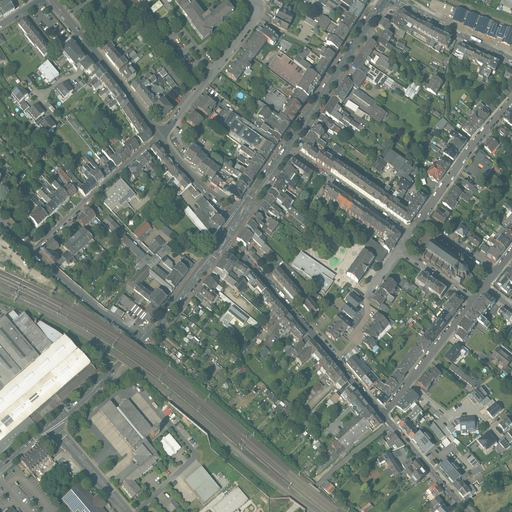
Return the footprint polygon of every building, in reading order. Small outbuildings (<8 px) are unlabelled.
[(123,0),(131,10),(137,11),(137,9),(141,6),(137,1),(138,0),(123,0)] [(144,0),(148,3),(152,0),(173,0),(183,12),(182,12),(191,24),(191,25),(203,40),(212,33),(210,31),(222,22),(222,21),(234,12),(227,3),(214,13),(211,10),(204,16),(194,3),(192,5),(187,0),(144,0)] [(284,3),(279,0),(275,0),(273,3),(281,8),(284,3)] [(364,9),(351,0),(348,4),(353,7),(348,14),(357,20),(364,9)] [(350,0),(351,0),(364,9),(368,0),(350,0)] [(7,1),(0,5),(0,11),(3,16),(14,10),(7,1)] [(144,12),(148,17),(162,6),(158,1),(144,12)] [(338,7),(329,1),(325,6),(335,12),(335,11),(336,11),(338,7)] [(163,7),(156,12),(161,18),(167,13),(163,7)] [(338,8),(338,7),(336,11),(335,11),(345,18),(344,18),(345,19),(343,22),(340,21),(337,25),(340,27),(349,32),(357,20),(348,14),(338,8)] [(286,11),(279,8),(278,10),(276,9),(276,10),(274,11),(273,13),(273,15),(273,16),(274,17),(278,10),(285,14),(286,11)] [(498,24),(458,8),(454,19),(462,22),(463,19),(466,20),(465,25),(473,28),(475,24),(478,25),(476,30),(484,33),(486,28),(489,29),(487,36),(495,39),(496,37),(503,39),(501,43),(509,46),(511,39),(511,29),(503,26),(501,29),(496,27),(498,24)] [(293,19),(286,15),(285,14),(278,10),(274,17),(290,25),(293,19)] [(411,17),(400,10),(397,15),(405,20),(404,21),(408,24),(411,17)] [(390,24),(392,26),(398,29),(398,28),(404,32),(405,32),(410,35),(413,31),(414,28),(413,27),(408,24),(404,21),(405,20),(397,15),(390,24)] [(325,18),(322,16),(318,22),(326,27),(326,28),(330,21),(325,18)] [(290,25),(274,17),(271,24),(286,31),(290,25)] [(417,20),(411,17),(408,24),(413,27),(417,20)] [(35,30),(25,18),(18,24),(27,36),(35,30)] [(317,24),(308,18),(305,23),(315,28),(317,25),(317,24)] [(390,24),(383,19),(380,23),(389,29),(391,26),(392,27),(392,26),(390,24)] [(422,23),(417,20),(413,27),(414,28),(418,31),(422,23)] [(326,27),(318,22),(317,24),(317,25),(315,28),(323,33),(326,28),(326,27)] [(389,29),(380,23),(378,26),(385,31),(387,32),(389,29)] [(437,32),(422,23),(418,31),(433,40),(437,32)] [(273,46),(278,39),(262,27),(257,34),(267,41),(273,46)] [(349,32),(340,27),(336,32),(334,31),(330,37),(342,45),(349,32)] [(418,31),(414,28),(413,31),(428,41),(426,44),(427,45),(429,47),(433,40),(418,31)] [(27,36),(26,37),(34,45),(35,45),(42,39),(35,30),(27,36)] [(405,33),(399,30),(397,33),(400,35),(399,36),(402,38),(405,33)] [(385,31),(380,37),(388,42),(390,39),(392,35),(387,32),(385,31)] [(433,40),(429,47),(432,49),(435,44),(436,45),(437,46),(443,35),(437,32),(433,40)] [(255,38),(251,43),(250,42),(245,50),(244,51),(245,52),(253,59),(254,59),(255,57),(267,41),(257,34),(254,37),(255,38)] [(437,46),(435,50),(438,52),(441,47),(439,46),(439,45),(447,49),(448,49),(451,43),(449,42),(451,39),(443,35),(437,46)] [(330,37),(328,36),(327,36),(325,39),(325,40),(328,41),(327,42),(326,44),(327,45),(338,51),(342,45),(330,37)] [(396,49),(386,44),(388,42),(380,37),(376,44),(390,51),(393,53),(398,56),(401,52),(396,49)] [(42,39),(35,45),(44,56),(51,51),(42,39)] [(70,40),(61,47),(58,49),(60,52),(61,53),(62,52),(67,59),(69,62),(80,52),(70,40)] [(451,43),(448,49),(447,49),(451,51),(455,41),(453,40),(451,43)] [(375,45),(369,41),(364,48),(370,53),(372,50),(375,45)] [(398,43),(395,41),(394,42),(397,44),(397,46),(402,49),(403,50),(407,53),(409,50),(404,46),(398,43)] [(458,43),(452,54),(454,55),(458,47),(459,47),(460,44),(458,43)] [(460,44),(459,47),(458,47),(454,55),(456,56),(457,55),(459,56),(458,58),(462,60),(463,58),(468,48),(460,44)] [(110,45),(102,51),(105,55),(113,49),(110,45)] [(338,51),(327,45),(325,48),(329,50),(328,51),(327,52),(328,53),(334,57),(338,51)] [(310,51),(305,47),(300,52),(298,54),(297,54),(296,55),(297,55),(297,56),(303,60),(310,51)] [(370,53),(364,48),(358,57),(366,62),(368,64),(370,61),(372,62),(374,59),(371,57),(373,54),(370,53)] [(476,51),(468,48),(463,58),(470,62),(471,60),(476,51)] [(113,49),(105,55),(109,60),(117,54),(115,51),(113,49)] [(131,50),(123,56),(123,57),(124,59),(132,52),(131,50)] [(389,60),(381,54),(379,55),(373,50),(372,50),(370,53),(373,54),(373,55),(379,59),(381,60),(386,64),(389,60)] [(483,55),(476,51),(471,60),(476,63),(476,62),(479,63),(483,55)] [(60,52),(52,59),(57,65),(63,60),(66,64),(69,62),(67,59),(62,52),(61,53),(60,52)] [(80,52),(69,62),(70,64),(71,63),(74,66),(73,67),(74,68),(77,71),(81,67),(89,61),(87,59),(86,60),(80,52)] [(124,59),(114,66),(121,74),(129,68),(125,62),(131,58),(136,55),(133,52),(132,52),(124,59)] [(253,59),(245,52),(243,54),(242,53),(240,56),(241,57),(239,58),(237,60),(233,65),(234,65),(232,68),(231,70),(231,69),(228,72),(229,73),(227,75),(236,82),(240,76),(239,75),(242,71),(247,75),(250,75),(252,72),(249,70),(251,68),(247,65),(247,66),(246,65),(248,63),(249,64),(253,59)] [(327,54),(324,52),(319,59),(321,60),(322,61),(329,66),(334,57),(328,53),(327,54)] [(410,59),(401,54),(401,53),(402,52),(401,52),(398,56),(408,62),(410,59)] [(293,61),(282,53),(279,57),(277,55),(268,69),(296,90),(297,87),(307,72),(293,61)] [(118,56),(117,54),(109,60),(114,66),(124,59),(123,57),(122,57),(120,54),(118,56)] [(492,60),(483,55),(479,63),(478,64),(483,67),(477,79),(481,82),(483,78),(492,60)] [(311,68),(302,61),(301,61),(296,57),(293,61),(307,72),(311,68)] [(366,62),(358,57),(354,63),(360,67),(364,65),(366,62)] [(381,60),(379,59),(375,63),(378,65),(379,64),(390,71),(392,67),(386,64),(381,60)] [(69,62),(66,64),(63,60),(57,65),(65,75),(74,68),(73,67),(74,66),(71,63),(70,64),(69,62)] [(492,60),(483,78),(486,79),(488,80),(491,73),(489,72),(490,70),(495,72),(499,63),(492,60)] [(47,61),(39,68),(42,73),(51,66),(47,61)] [(91,64),(89,61),(81,67),(83,70),(86,73),(87,74),(88,72),(93,78),(95,76),(102,70),(98,65),(94,69),(93,67),(91,64)] [(329,66),(322,61),(315,72),(313,76),(319,81),(322,77),(329,66)] [(368,64),(366,62),(364,65),(367,68),(370,70),(372,67),(368,64)] [(365,71),(360,67),(354,63),(352,68),(356,71),(362,75),(365,71)] [(438,68),(432,64),(429,68),(436,72),(438,68)] [(51,66),(42,73),(46,77),(55,70),(51,66)] [(157,74),(150,66),(148,68),(152,73),(155,76),(157,74)] [(136,76),(129,68),(121,74),(127,82),(136,76)] [(163,68),(159,72),(162,77),(167,73),(163,68)] [(55,70),(46,77),(50,82),(54,79),(59,74),(55,70)] [(103,70),(96,76),(98,79),(97,80),(96,80),(95,80),(90,84),(92,87),(100,81),(107,75),(103,70)] [(362,75),(356,71),(348,83),(355,88),(357,89),(365,78),(365,77),(362,75)] [(297,87),(296,90),(308,98),(310,95),(319,81),(313,76),(307,72),(297,87)] [(152,73),(147,77),(146,76),(144,77),(145,78),(143,80),(141,82),(142,83),(141,84),(138,81),(131,87),(135,92),(145,84),(153,77),(155,76),(152,73)] [(370,75),(368,73),(365,77),(365,78),(370,81),(371,80),(373,77),(370,75)] [(378,80),(376,78),(373,83),(381,88),(383,84),(387,78),(382,74),(378,80)] [(107,75),(100,81),(100,82),(102,84),(102,83),(105,86),(111,81),(107,75)] [(178,86),(168,75),(164,78),(173,90),(178,86)] [(153,77),(145,84),(148,86),(148,87),(156,80),(153,77)] [(443,83),(434,78),(432,82),(440,87),(443,83)] [(82,79),(78,83),(82,88),(86,84),(82,79)] [(348,83),(344,80),(340,87),(348,93),(352,86),(348,83)] [(432,82),(429,80),(426,84),(427,84),(438,91),(440,87),(432,82)] [(92,87),(95,90),(100,85),(100,83),(100,82),(100,81),(92,87)] [(111,81),(105,86),(104,87),(105,88),(106,87),(107,89),(99,96),(101,98),(116,86),(111,81)] [(60,86),(57,89),(61,94),(69,87),(65,82),(60,86)] [(155,86),(154,86),(149,91),(149,94),(149,95),(144,89),(144,88),(145,88),(148,86),(145,84),(135,92),(146,107),(157,97),(160,95),(164,91),(160,86),(158,87),(157,87),(156,86),(155,86)] [(438,91),(427,84),(425,89),(436,96),(438,91)] [(20,86),(11,93),(15,98),(25,89),(22,87),(20,86)] [(116,86),(101,98),(102,100),(110,93),(111,95),(118,89),(116,86)] [(69,87),(61,94),(64,98),(73,91),(69,87)] [(348,93),(340,87),(332,98),(338,102),(341,104),(348,93)] [(357,89),(355,88),(351,92),(354,93),(353,94),(369,106),(373,101),(362,93),(362,92),(357,89)] [(25,89),(15,98),(18,102),(28,95),(26,93),(27,92),(25,89)] [(118,89),(111,95),(116,101),(123,96),(118,89)] [(308,99),(294,89),(290,94),(294,96),(291,101),(296,105),(301,108),(308,99)] [(112,103),(107,106),(110,109),(116,105),(116,104),(117,103),(119,107),(120,107),(127,102),(123,96),(112,103)] [(157,97),(146,107),(149,110),(152,108),(153,109),(159,103),(157,101),(159,100),(159,99),(157,97)] [(216,105),(205,97),(197,108),(208,115),(216,105)] [(338,102),(332,98),(328,105),(334,109),(337,105),(338,104),(338,102)] [(159,103),(153,109),(156,112),(158,111),(159,112),(157,114),(162,119),(172,110),(163,100),(159,103)] [(290,125),(258,101),(256,103),(264,110),(264,109),(271,114),(264,123),(261,120),(259,119),(257,121),(273,133),(281,123),(288,128),(290,125)] [(291,101),(290,101),(287,106),(286,105),(285,107),(284,106),(283,109),(285,110),(280,117),(290,125),(298,113),(301,108),(296,105),(291,101)] [(358,107),(348,101),(345,106),(348,108),(355,113),(357,109),(358,107)] [(373,101),(369,106),(374,109),(376,107),(378,104),(373,101)] [(127,102),(120,107),(132,124),(139,119),(127,102)] [(480,103),(472,112),(475,115),(484,122),(489,116),(487,114),(489,111),(487,109),(480,103)] [(31,109),(27,112),(31,116),(41,108),(39,105),(38,106),(37,104),(31,109)] [(345,111),(337,105),(334,109),(328,105),(326,108),(332,112),(338,116),(340,118),(344,113),(345,111)] [(374,109),(369,117),(378,123),(385,113),(376,107),(374,109)] [(41,108),(31,116),(35,121),(39,117),(44,113),(43,111),(41,108)] [(242,118),(246,114),(239,108),(236,113),(242,118)] [(332,112),(326,108),(321,116),(324,118),(325,116),(325,115),(329,118),(330,117),(332,112)] [(271,114),(264,109),(264,110),(259,117),(262,119),(261,120),(264,123),(271,114)] [(364,114),(357,109),(355,113),(354,115),(357,116),(360,118),(361,119),(364,114)] [(338,116),(332,112),(330,117),(338,123),(339,122),(341,119),(340,118),(338,116)] [(199,117),(193,113),(187,121),(197,128),(201,122),(203,120),(199,117)] [(231,113),(222,126),(228,130),(235,120),(237,117),(231,113)] [(348,116),(344,113),(340,118),(341,119),(342,119),(345,122),(356,129),(359,126),(351,121),(347,118),(348,116)] [(475,115),(462,130),(470,137),(484,122),(475,115)] [(324,118),(321,116),(318,121),(320,123),(321,123),(324,125),(327,120),(324,118)] [(262,140),(238,123),(240,120),(237,117),(235,120),(228,130),(222,126),(220,129),(227,134),(230,131),(255,150),(262,140)] [(257,121),(251,117),(250,118),(252,120),(251,120),(255,123),(254,125),(255,125),(253,127),(263,134),(269,138),(270,138),(273,133),(257,121)] [(48,118),(39,125),(42,130),(52,121),(50,119),(49,119),(48,118)] [(443,118),(435,127),(441,131),(448,123),(443,118)] [(75,129),(80,125),(75,119),(70,123),(75,129)] [(132,124),(132,125),(140,136),(147,129),(139,119),(132,124)] [(270,138),(269,138),(268,140),(264,137),(262,136),(263,134),(253,127),(242,119),(240,120),(238,123),(262,140),(274,149),(277,144),(270,138)] [(52,121),(42,130),(46,134),(55,126),(54,125),(55,124),(52,121)] [(281,123),(273,133),(281,139),(288,128),(281,123)] [(365,129),(359,125),(359,126),(356,129),(362,133),(365,129)] [(340,130),(334,126),(331,130),(331,131),(337,135),(340,130)] [(324,134),(314,127),(309,134),(323,144),(328,137),(323,134),(324,134)] [(507,130),(503,127),(498,132),(508,141),(511,137),(510,137),(511,134),(507,130)] [(140,136),(138,137),(143,144),(150,138),(151,135),(147,129),(140,136)] [(255,150),(230,131),(227,134),(226,136),(242,147),(252,155),(253,152),(259,156),(260,153),(255,150)] [(281,139),(273,133),(270,138),(277,144),(281,139)] [(467,142),(456,135),(452,133),(450,137),(453,139),(464,146),(467,142)] [(323,144),(309,134),(304,141),(313,147),(315,143),(323,149),(326,145),(323,144)] [(114,136),(108,141),(111,145),(118,140),(114,136)] [(502,140),(497,136),(493,141),(500,146),(502,144),(500,142),(502,140)] [(134,141),(132,139),(127,144),(126,143),(123,146),(125,148),(130,155),(133,153),(133,152),(139,147),(134,141)] [(464,146),(453,139),(451,143),(449,146),(459,152),(464,146)] [(492,139),(484,148),(491,154),(495,149),(497,150),(500,146),(493,141),(492,139)] [(274,149),(262,140),(255,150),(260,153),(267,158),(274,149)] [(313,147),(304,141),(299,149),(315,161),(320,153),(321,152),(313,147)] [(345,151),(336,144),(332,149),(342,156),(345,151)] [(440,150),(433,145),(431,148),(436,152),(438,153),(440,150)] [(155,146),(150,150),(161,162),(162,160),(164,162),(168,159),(157,146),(155,146)] [(213,165),(206,160),(206,158),(199,153),(200,151),(193,146),(183,158),(190,163),(191,163),(192,164),(191,166),(197,171),(196,172),(203,176),(205,177),(204,178),(211,183),(215,177),(220,170),(213,165)] [(449,146),(444,154),(453,161),(457,155),(458,155),(458,154),(459,154),(459,153),(459,152),(449,146)] [(252,155),(242,147),(240,150),(253,160),(252,161),(250,164),(259,170),(264,164),(252,155)] [(116,155),(112,158),(106,150),(106,151),(104,148),(101,151),(116,169),(122,163),(116,156),(116,155)] [(125,148),(116,156),(122,163),(130,155),(125,148)] [(407,164),(390,151),(389,152),(384,149),(378,157),(379,158),(372,169),(379,174),(383,167),(390,172),(391,171),(393,172),(395,169),(400,173),(405,166),(406,165),(407,164)] [(260,153),(259,156),(253,152),(252,155),(264,164),(264,163),(267,158),(260,153)] [(336,164),(320,153),(315,161),(331,171),(336,164)] [(485,158),(479,153),(476,158),(467,170),(477,177),(482,181),(493,165),(490,163),(484,159),(485,158)] [(156,170),(151,164),(150,165),(149,164),(152,162),(145,155),(141,159),(153,173),(155,171),(156,170)] [(247,162),(239,156),(236,159),(249,168),(246,172),(254,177),(259,170),(250,164),(247,162)] [(110,163),(108,164),(106,162),(105,163),(101,158),(99,159),(101,162),(104,165),(105,167),(110,173),(115,169),(110,163)] [(153,173),(141,159),(136,164),(142,171),(145,168),(146,169),(145,170),(153,178),(156,175),(154,174),(153,173)] [(168,159),(164,162),(166,165),(160,170),(164,175),(168,172),(175,166),(168,159)] [(441,159),(439,163),(436,160),(433,165),(434,165),(445,173),(450,165),(441,159)] [(293,161),(290,162),(286,168),(296,175),(297,174),(298,172),(304,176),(302,179),(303,179),(307,182),(312,175),(293,161)] [(136,164),(128,170),(133,175),(132,176),(135,180),(138,177),(139,178),(142,175),(141,174),(143,172),(142,171),(136,164)] [(336,164),(331,171),(340,178),(346,170),(336,164)] [(97,172),(93,175),(92,174),(85,165),(82,168),(98,185),(103,180),(97,172)] [(242,177),(225,165),(223,168),(223,169),(238,179),(237,180),(239,181),(238,182),(238,183),(247,189),(251,183),(242,177)] [(406,165),(405,166),(400,173),(406,178),(413,170),(406,165)] [(445,173),(434,165),(427,175),(431,177),(430,178),(431,179),(432,180),(433,181),(435,181),(436,182),(437,180),(439,181),(445,173)] [(175,166),(168,172),(173,177),(174,177),(180,172),(175,166)] [(246,172),(238,166),(236,170),(243,174),(243,173),(244,174),(242,177),(251,183),(254,177),(246,172)] [(82,168),(82,167),(80,169),(81,170),(80,171),(87,179),(88,179),(89,180),(86,183),(92,190),(98,185),(82,168)] [(105,167),(100,172),(96,167),(94,168),(97,172),(103,180),(110,173),(105,167)] [(296,175),(286,168),(280,177),(289,183),(293,177),(297,180),(299,177),(296,175)] [(66,176),(61,169),(58,172),(68,183),(70,180),(66,176)] [(351,173),(346,170),(340,178),(353,187),(358,179),(354,175),(351,173)] [(86,183),(82,187),(80,184),(80,183),(70,172),(66,176),(70,180),(85,197),(92,190),(86,183)] [(180,172),(174,177),(176,180),(182,175),(180,172)] [(400,173),(399,173),(397,176),(400,180),(410,187),(411,185),(409,184),(411,181),(406,178),(400,173)] [(182,175),(176,180),(180,184),(186,179),(182,175)] [(219,179),(215,177),(211,183),(215,186),(219,179)] [(230,178),(228,177),(224,183),(234,189),(238,183),(237,182),(230,178)] [(289,183),(280,177),(276,183),(285,189),(287,187),(298,195),(301,191),(297,188),(289,183)] [(121,179),(100,199),(111,211),(116,206),(118,208),(121,206),(126,201),(128,199),(130,200),(135,195),(132,192),(121,179)] [(178,186),(175,188),(176,189),(177,189),(182,186),(182,187),(188,181),(186,179),(180,184),(178,186)] [(301,182),(297,188),(301,191),(307,182),(303,179),(301,182)] [(363,182),(358,179),(353,187),(365,196),(371,187),(366,184),(367,183),(364,182),(363,182)] [(473,183),(466,179),(462,185),(469,190),(472,192),(474,188),(476,185),(473,182),(473,183)] [(410,187),(400,180),(395,187),(399,190),(397,192),(400,194),(401,191),(405,193),(405,194),(410,187)] [(480,183),(475,180),(473,182),(476,185),(481,188),(483,185),(480,183)] [(188,181),(182,187),(183,188),(177,194),(177,195),(178,196),(187,188),(191,185),(188,181)] [(55,183),(54,182),(52,185),(57,190),(57,189),(59,191),(57,192),(65,202),(69,199),(61,190),(55,183)] [(224,183),(223,182),(219,188),(237,201),(239,200),(242,195),(224,183)] [(247,189),(238,183),(234,189),(242,195),(247,189)] [(293,202),(284,195),(282,195),(280,194),(282,192),(283,193),(286,189),(285,189),(276,183),(271,190),(283,200),(285,201),(291,206),(293,202)] [(54,191),(48,185),(46,187),(47,189),(51,193),(61,205),(65,202),(57,192),(55,194),(53,192),(54,191)] [(68,187),(66,185),(61,190),(69,199),(76,192),(70,185),(68,187)] [(200,195),(191,185),(187,188),(193,195),(192,196),(195,199),(200,195)] [(341,195),(329,186),(323,195),(328,198),(328,199),(330,200),(331,200),(336,203),(341,195)] [(51,193),(49,194),(46,190),(47,189),(46,187),(42,191),(57,208),(61,205),(51,193)] [(382,194),(371,187),(365,196),(376,203),(382,194)] [(382,194),(376,203),(382,207),(388,198),(385,196),(390,189),(387,187),(382,194)] [(465,195),(454,187),(448,196),(455,201),(459,196),(468,202),(470,198),(465,195)] [(42,191),(41,190),(37,193),(41,198),(42,196),(49,204),(47,206),(52,213),(57,208),(42,191)] [(271,190),(267,196),(274,201),(276,199),(281,203),(283,200),(271,190)] [(399,195),(394,202),(398,205),(402,199),(401,199),(405,193),(401,191),(400,194),(399,195)] [(47,206),(44,208),(31,193),(28,196),(35,204),(37,206),(40,209),(47,217),(52,213),(47,206)] [(388,198),(382,207),(388,211),(394,202),(399,195),(395,193),(390,200),(388,198)] [(426,200),(417,194),(413,199),(414,200),(422,206),(426,200)] [(188,207),(178,196),(177,195),(174,199),(184,210),(188,207)] [(354,204),(341,195),(336,203),(340,207),(343,209),(348,212),(354,204)] [(274,201),(267,196),(263,202),(278,215),(281,212),(272,205),(275,201),(274,201)] [(455,201),(448,196),(443,203),(451,209),(454,205),(453,205),(456,201),(455,201)] [(202,197),(196,203),(199,206),(205,200),(202,197)] [(205,200),(199,206),(200,208),(194,214),(188,207),(184,210),(183,211),(210,242),(224,222),(208,204),(205,200)] [(422,206),(414,200),(412,202),(411,201),(409,205),(410,206),(406,211),(414,216),(422,206)] [(291,206),(285,201),(282,204),(280,206),(302,224),(313,208),(307,204),(300,214),(295,210),(291,206)] [(278,215),(263,202),(259,208),(266,214),(268,211),(276,218),(278,215)] [(406,211),(406,212),(397,206),(398,205),(394,202),(388,211),(407,225),(409,224),(414,216),(406,211)] [(95,204),(89,210),(95,217),(102,211),(95,204)] [(363,210),(354,204),(348,212),(357,218),(363,210)] [(40,209),(37,211),(32,205),(25,212),(38,226),(47,217),(40,209)] [(89,210),(78,220),(84,227),(96,217),(95,217),(89,210)] [(375,219),(363,210),(357,218),(362,222),(365,224),(370,227),(375,219)] [(446,212),(444,215),(441,213),(438,211),(437,211),(433,217),(444,224),(451,215),(446,212)] [(263,219),(255,213),(250,222),(257,228),(258,226),(260,227),(260,226),(262,227),(264,225),(260,223),(263,219)] [(125,234),(108,216),(102,222),(120,240),(124,235),(125,234)] [(270,219),(267,223),(270,226),(265,232),(270,235),(278,226),(270,219)] [(388,228),(375,219),(370,227),(375,231),(374,231),(377,233),(378,233),(382,236),(383,235),(388,228)] [(511,222),(509,219),(508,219),(502,227),(511,234),(511,222)] [(145,222),(133,234),(138,239),(145,232),(147,234),(152,229),(149,226),(149,225),(147,223),(147,224),(145,222)] [(265,239),(256,230),(257,228),(250,222),(246,227),(254,234),(255,235),(263,242),(265,239)] [(173,233),(164,225),(160,229),(169,237),(173,233)] [(461,226),(456,233),(463,238),(468,231),(461,226)] [(246,227),(237,239),(246,246),(248,243),(249,244),(252,240),(250,239),(252,238),(254,234),(246,227)] [(511,240),(511,234),(502,227),(497,234),(509,244),(511,240)] [(399,235),(388,228),(383,235),(384,236),(382,238),(388,242),(386,246),(382,244),(380,247),(388,252),(389,253),(400,237),(399,235)] [(93,238),(83,229),(78,234),(87,243),(93,238)] [(145,232),(138,239),(141,242),(148,235),(147,234),(145,232)] [(482,241),(470,233),(466,239),(469,241),(468,242),(477,248),(482,241)] [(78,234),(74,238),(82,248),(87,243),(78,234)] [(255,235),(254,234),(252,238),(261,247),(260,249),(267,254),(271,250),(264,244),(263,242),(255,235)] [(494,241),(497,243),(505,250),(509,244),(497,234),(493,240),(494,241)] [(142,253),(124,235),(120,240),(119,240),(137,257),(142,253)] [(157,236),(151,242),(153,243),(149,247),(154,252),(159,247),(161,246),(164,243),(157,236)] [(82,248),(74,238),(69,242),(78,252),(82,248)] [(59,246),(52,239),(44,246),(51,253),(52,253),(59,246)] [(454,280),(460,284),(464,279),(464,277),(466,277),(468,279),(470,279),(472,276),(471,274),(469,273),(469,271),(470,270),(474,264),(468,260),(467,262),(465,260),(464,258),(465,258),(465,257),(464,257),(462,256),(462,255),(461,254),(461,255),(458,256),(454,253),(455,251),(454,251),(449,247),(448,247),(447,248),(443,245),(443,243),(442,244),(437,241),(438,240),(437,239),(436,240),(435,240),(434,240),(435,241),(433,244),(432,243),(431,244),(432,245),(431,246),(428,250),(427,252),(426,252),(427,253),(425,256),(423,255),(423,256),(424,257),(423,259),(424,259),(425,258),(430,261),(429,263),(430,263),(431,262),(435,265),(434,266),(435,267),(440,270),(441,271),(442,270),(446,273),(447,275),(446,276),(446,277),(447,276),(450,278),(449,279),(450,279),(451,278),(453,277),(455,279),(454,280)] [(377,244),(370,240),(362,252),(374,260),(380,264),(388,252),(380,247),(377,244)] [(497,243),(494,241),(492,243),(496,246),(494,249),(501,255),(505,250),(497,243)] [(69,242),(64,247),(68,251),(73,256),(78,252),(69,242)] [(51,253),(44,246),(40,250),(50,260),(54,255),(53,255),(52,253),(51,253)] [(154,252),(153,253),(155,256),(156,257),(156,256),(162,250),(159,247),(154,252)] [(184,258),(175,270),(174,267),(173,266),(174,264),(164,257),(171,251),(166,247),(162,250),(156,256),(161,261),(173,271),(182,279),(192,265),(184,258)] [(494,249),(493,248),(489,253),(488,255),(496,261),(501,255),(494,249)] [(73,256),(68,251),(62,256),(65,259),(67,262),(68,260),(73,256)] [(335,276),(301,252),(292,265),(300,271),(302,268),(305,270),(303,273),(316,282),(314,285),(325,293),(333,282),(332,281),(335,276)] [(374,260),(362,252),(356,260),(351,266),(352,267),(346,275),(358,283),(364,275),(369,269),(368,269),(374,260)] [(147,255),(144,253),(142,253),(137,257),(152,270),(154,268),(161,261),(156,256),(156,257),(155,256),(152,258),(148,254),(147,255)] [(247,269),(226,253),(222,259),(233,268),(235,267),(241,272),(243,274),(247,269)] [(58,257),(55,254),(53,255),(54,255),(50,260),(54,264),(58,260),(57,258),(58,257)] [(139,273),(127,285),(134,290),(138,285),(149,273),(152,270),(137,257),(133,261),(136,265),(134,268),(139,273)] [(65,259),(61,263),(58,266),(60,268),(67,262),(65,259)] [(233,268),(222,259),(213,272),(224,280),(233,288),(236,284),(236,283),(227,276),(231,272),(233,268)] [(67,262),(60,268),(62,270),(64,268),(64,267),(68,264),(67,262)] [(173,271),(167,279),(154,268),(152,270),(174,289),(182,279),(173,271)] [(511,270),(510,269),(503,277),(511,283),(511,284),(511,270)] [(174,289),(152,270),(149,273),(166,288),(172,292),(174,289)] [(290,283),(279,270),(272,276),(283,289),(290,283)] [(234,274),(231,272),(227,276),(236,283),(238,281),(234,278),(235,276),(233,275),(234,274)] [(75,279),(68,273),(66,274),(73,281),(75,279)] [(258,281),(251,273),(246,278),(250,283),(247,285),(250,288),(258,281)] [(166,288),(150,274),(149,275),(165,289),(166,288)] [(422,274),(417,281),(426,288),(431,280),(422,274)] [(511,283),(503,277),(498,284),(502,287),(501,288),(505,292),(507,290),(510,286),(509,285),(511,283)] [(212,281),(208,278),(203,285),(204,287),(212,293),(216,288),(218,286),(214,282),(212,281)] [(236,283),(236,284),(233,288),(234,289),(239,294),(247,284),(241,278),(236,283)] [(386,280),(371,302),(385,312),(387,308),(382,304),(386,299),(387,300),(387,301),(391,304),(394,300),(389,297),(390,295),(392,296),(394,292),(396,293),(399,289),(386,280)] [(426,288),(422,293),(425,295),(429,290),(431,292),(437,284),(433,281),(431,280),(426,288)] [(266,290),(258,281),(250,288),(253,291),(257,288),(260,292),(262,294),(266,289),(266,290)] [(311,287),(306,282),(301,287),(307,292),(311,287)] [(406,282),(401,290),(405,293),(409,288),(411,285),(406,282)] [(301,295),(290,283),(283,289),(294,301),(301,295)] [(437,284),(431,292),(440,298),(446,290),(437,284)] [(134,290),(127,285),(124,288),(131,294),(134,290)] [(150,295),(138,285),(134,290),(140,295),(144,298),(151,303),(158,310),(166,299),(156,291),(154,293),(152,292),(150,295)] [(212,293),(204,287),(199,293),(198,293),(197,294),(196,294),(196,295),(196,296),(196,297),(202,302),(205,299),(211,304),(214,300),(216,301),(218,298),(216,296),(212,293)] [(262,294),(258,296),(262,300),(263,299),(264,298),(267,300),(272,296),(266,289),(262,294)] [(359,295),(352,289),(349,293),(351,295),(356,299),(359,295)] [(511,294),(511,293),(507,290),(505,292),(503,294),(508,299),(511,294)] [(133,303),(123,295),(119,300),(140,317),(144,312),(137,306),(133,303)] [(140,295),(133,303),(137,306),(139,305),(144,298),(140,295)] [(356,299),(351,295),(345,302),(348,304),(355,310),(355,309),(360,303),(356,299)] [(260,325),(224,296),(221,300),(231,308),(247,321),(258,329),(260,325)] [(267,300),(264,303),(267,306),(270,303),(275,299),(272,296),(267,300)] [(456,297),(454,296),(450,301),(451,301),(449,303),(457,310),(463,302),(456,297)] [(495,303),(486,296),(484,296),(478,303),(487,310),(488,311),(490,310),(488,309),(490,307),(494,310),(497,306),(494,304),(495,303)] [(319,311),(308,298),(301,303),(312,317),(319,311)] [(329,304),(322,298),(320,300),(321,301),(320,302),(326,307),(329,304)] [(151,303),(146,310),(143,308),(139,305),(137,306),(144,312),(151,318),(158,310),(151,303)] [(273,307),(270,309),(271,310),(272,312),(271,313),(264,323),(267,325),(275,315),(281,308),(277,303),(273,307)] [(457,310),(449,303),(444,310),(444,311),(452,317),(457,310)] [(487,310),(478,303),(472,311),(481,318),(487,310)] [(355,310),(348,304),(343,311),(347,315),(352,319),(358,312),(355,309),(355,310)] [(124,313),(112,306),(108,310),(121,318),(124,313)] [(231,308),(222,320),(226,322),(228,324),(233,317),(243,325),(247,321),(231,308)] [(275,315),(267,325),(270,327),(276,319),(277,318),(281,322),(287,315),(287,314),(281,308),(275,315)] [(511,316),(502,309),(498,313),(498,315),(501,317),(501,318),(501,319),(501,320),(502,320),(503,320),(504,319),(507,322),(509,319),(511,321),(511,316)] [(452,317),(444,311),(442,313),(443,314),(438,319),(438,320),(445,325),(452,317)] [(472,311),(465,319),(473,326),(477,321),(484,327),(487,323),(481,318),(472,311)] [(140,317),(139,317),(143,320),(144,318),(148,322),(151,318),(144,312),(140,317)] [(36,327),(24,314),(18,319),(14,314),(13,314),(12,314),(11,314),(0,323),(0,454),(24,433),(97,372),(65,337),(56,333),(41,323),(36,327)] [(385,321),(377,314),(372,319),(374,322),(383,329),(388,324),(385,321)] [(281,322),(279,324),(283,327),(283,328),(281,330),(284,333),(294,322),(287,315),(281,322)] [(339,316),(333,322),(334,323),(326,333),(329,336),(328,337),(331,339),(331,338),(334,341),(338,337),(340,335),(343,331),(344,332),(350,325),(339,316)] [(395,323),(388,318),(385,321),(388,324),(391,327),(395,323)] [(465,319),(458,328),(460,330),(455,337),(463,342),(468,336),(467,335),(474,326),(473,326),(465,319)] [(445,325),(438,320),(437,322),(436,321),(433,325),(440,331),(445,325)] [(228,324),(226,322),(224,325),(232,331),(234,329),(228,324)] [(284,333),(283,334),(285,336),(286,334),(286,333),(287,332),(288,333),(291,330),(292,331),(297,325),(294,322),(284,333)] [(383,329),(374,322),(369,328),(378,336),(383,330),(383,329)] [(292,331),(290,333),(299,341),(305,334),(297,325),(292,331)] [(440,331),(433,325),(429,329),(430,330),(428,332),(435,338),(440,331)] [(378,336),(369,328),(364,334),(368,337),(372,341),(378,336)] [(428,332),(427,332),(424,336),(423,335),(424,334),(421,331),(419,334),(424,338),(431,343),(435,338),(428,332)] [(307,336),(302,342),(306,346),(311,341),(307,336)] [(372,341),(368,337),(363,343),(371,351),(376,345),(372,341)] [(416,345),(396,371),(397,372),(390,381),(397,386),(404,377),(403,376),(423,351),(424,352),(431,343),(424,338),(417,346),(416,345)] [(306,346),(304,348),(306,350),(296,360),(298,363),(316,345),(311,341),(306,346)] [(301,343),(294,350),(296,352),(297,353),(303,347),(304,347),(305,346),(301,343)] [(456,344),(445,358),(452,363),(457,357),(459,355),(458,355),(460,353),(462,350),(460,348),(456,344)] [(316,345),(298,363),(301,366),(311,355),(312,357),(314,356),(320,350),(316,345)] [(290,346),(288,348),(285,346),(284,348),(286,350),(290,354),(291,353),(294,350),(290,346)] [(493,355),(492,357),(498,362),(497,363),(498,363),(505,354),(498,348),(493,355)] [(353,349),(344,357),(348,361),(357,354),(353,349)] [(320,350),(314,356),(319,362),(325,356),(320,350)] [(487,356),(482,352),(478,357),(483,361),(486,357),(487,356)] [(511,359),(505,354),(498,363),(498,364),(499,363),(504,366),(506,368),(507,366),(511,359)] [(319,362),(318,364),(322,368),(320,370),(324,374),(325,373),(334,365),(326,356),(325,356),(319,362)] [(354,356),(346,363),(350,367),(358,361),(354,356)] [(358,361),(350,367),(354,372),(362,365),(358,361)] [(476,382),(452,363),(448,368),(472,386),(476,382)] [(334,365),(325,373),(325,374),(335,385),(337,383),(343,377),(334,365)] [(362,365),(354,372),(357,376),(365,369),(362,365)] [(365,369),(357,376),(361,380),(369,373),(365,369)] [(429,375),(426,373),(418,384),(422,387),(426,390),(430,385),(429,384),(433,379),(436,381),(441,375),(438,373),(434,369),(429,375)] [(289,373),(284,378),(286,380),(286,379),(288,381),(288,382),(290,380),(294,377),(293,376),(289,373)] [(302,378),(296,373),(293,376),(294,377),(299,381),(302,378)] [(369,373),(361,380),(365,384),(373,377),(369,373)] [(343,377),(337,383),(341,388),(343,386),(348,382),(344,377),(343,377)] [(373,377),(365,384),(368,389),(376,382),(373,377)] [(390,381),(389,380),(384,386),(392,392),(397,386),(390,381)] [(318,381),(313,387),(299,403),(303,407),(317,391),(318,392),(324,386),(318,381)] [(247,391),(251,386),(248,383),(243,388),(247,391)] [(380,383),(377,385),(382,389),(383,390),(381,392),(388,397),(392,392),(384,386),(382,385),(380,383)] [(351,386),(341,396),(345,401),(346,400),(356,392),(351,386)] [(261,391),(269,398),(273,394),(265,387),(261,391)] [(483,390),(481,388),(473,395),(480,403),(487,397),(488,396),(486,393),(487,393),(484,390),(483,390)] [(409,390),(396,406),(403,411),(405,411),(413,404),(419,397),(409,390)] [(341,396),(337,392),(332,396),(336,400),(341,396)] [(356,392),(346,400),(350,404),(354,401),(360,397),(356,392)] [(383,404),(388,397),(381,392),(382,393),(377,399),(381,404),(383,404)] [(362,398),(360,397),(354,401),(350,404),(352,406),(353,408),(352,409),(358,416),(361,414),(369,407),(362,398)] [(487,397),(480,403),(484,407),(486,405),(491,401),(487,397)] [(153,431),(127,401),(116,410),(109,402),(100,410),(138,455),(136,457),(139,460),(137,462),(136,460),(114,479),(119,485),(123,482),(124,483),(121,485),(122,486),(122,487),(130,497),(131,497),(132,498),(141,490),(134,482),(134,480),(143,473),(143,474),(152,466),(152,465),(152,463),(151,462),(153,460),(154,462),(158,458),(155,454),(156,454),(154,452),(155,451),(150,445),(149,445),(147,443),(147,442),(144,439),(150,435),(153,438),(158,433),(157,432),(158,431),(156,428),(153,431)] [(279,401),(273,408),(277,412),(284,405),(279,401)] [(501,410),(495,402),(488,408),(489,409),(487,411),(493,418),(501,410)] [(414,412),(406,419),(409,422),(422,411),(417,405),(412,409),(414,412)] [(369,407),(361,414),(367,421),(375,415),(369,407)] [(499,417),(503,421),(507,418),(508,417),(506,416),(508,414),(506,411),(499,417)] [(361,414),(358,416),(355,418),(335,437),(338,440),(333,445),(337,449),(354,433),(355,434),(368,423),(367,421),(361,414)] [(383,424),(375,415),(367,421),(368,423),(371,426),(372,425),(376,429),(383,424)] [(474,417),(467,418),(468,430),(475,430),(475,422),(474,417)] [(467,418),(459,418),(459,420),(460,424),(460,431),(468,430),(467,418)] [(499,425),(504,431),(511,424),(507,418),(503,421),(499,425)] [(406,419),(403,421),(402,420),(398,424),(399,424),(399,425),(402,429),(409,422),(406,419)] [(455,420),(450,424),(454,428),(459,424),(455,420)] [(409,422),(402,429),(405,432),(415,423),(414,421),(410,424),(409,422)] [(433,422),(429,426),(440,440),(445,436),(433,422)] [(330,454),(320,465),(323,468),(357,438),(371,426),(368,423),(355,434),(354,433),(337,449),(331,454),(332,454),(331,455),(330,454)] [(415,423),(405,432),(408,436),(415,430),(414,428),(417,425),(415,423)] [(450,423),(446,427),(451,434),(456,430),(454,428),(450,424),(450,423)] [(415,430),(408,436),(412,439),(418,434),(422,431),(420,429),(417,432),(415,430)] [(424,454),(434,445),(422,431),(418,434),(412,439),(424,454)] [(394,433),(391,435),(388,437),(390,440),(386,443),(390,447),(395,444),(397,448),(401,447),(405,445),(394,433)] [(482,438),(478,442),(484,449),(485,448),(485,449),(487,450),(488,450),(497,443),(491,437),(488,433),(486,436),(485,435),(482,438)] [(169,434),(158,444),(169,458),(181,448),(169,434)] [(446,438),(442,442),(446,447),(450,443),(446,438)] [(504,439),(499,443),(506,450),(510,446),(508,444),(504,439)] [(39,444),(20,460),(32,474),(33,473),(32,471),(50,456),(39,444)] [(432,451),(434,456),(446,450),(444,445),(432,451)] [(403,448),(392,452),(394,456),(398,454),(399,456),(406,452),(403,448)] [(389,454),(382,456),(377,459),(380,464),(385,461),(387,463),(393,459),(389,454)] [(472,456),(467,460),(473,467),(478,463),(472,456)] [(393,459),(387,463),(389,468),(387,469),(390,475),(394,473),(395,477),(401,472),(400,470),(396,464),(397,463),(396,461),(394,462),(393,459)] [(413,463),(408,468),(405,470),(411,477),(416,472),(414,470),(416,468),(418,470),(421,467),(423,466),(418,460),(413,463)] [(461,475),(448,460),(445,462),(438,468),(451,484),(452,486),(463,476),(461,475)] [(411,461),(402,465),(404,467),(402,468),(403,468),(400,470),(401,472),(405,470),(408,468),(413,463),(411,461)] [(54,462),(35,478),(40,484),(51,474),(53,476),(60,470),(58,468),(59,467),(54,462)] [(480,466),(470,472),(472,475),(473,477),(483,471),(480,466)] [(201,467),(195,472),(184,482),(203,504),(220,490),(201,467)] [(416,472),(411,477),(417,483),(424,478),(425,476),(425,475),(427,474),(421,467),(416,472)] [(463,476),(452,486),(459,492),(467,487),(463,482),(472,475),(470,472),(467,473),(463,476)] [(327,480),(321,486),(329,494),(334,489),(329,483),(327,480)] [(435,482),(429,488),(432,492),(439,486),(435,482)] [(94,499),(80,483),(61,499),(71,511),(104,511),(101,508),(106,504),(98,495),(94,499)] [(471,484),(467,487),(470,493),(468,494),(470,497),(472,495),(476,492),(471,484)] [(439,486),(432,492),(436,498),(438,496),(442,492),(443,492),(439,486)] [(249,501),(237,487),(212,509),(214,511),(238,511),(249,501)] [(467,487),(459,492),(463,498),(468,494),(470,493),(467,487)] [(173,500),(169,503),(171,504),(168,507),(172,511),(175,509),(179,506),(173,500)]
